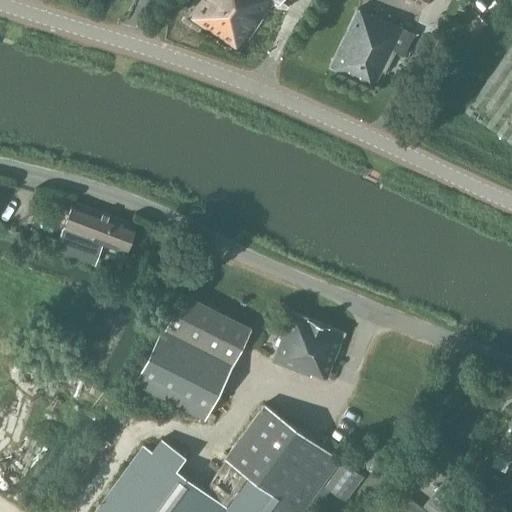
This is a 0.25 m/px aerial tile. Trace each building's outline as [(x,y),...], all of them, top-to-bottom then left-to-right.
[(276,0),(277,0),(276,0),(197,0),(188,13),(236,46),(268,0),(276,0)] [(368,86),(376,70),(381,72),(391,51),(399,55),(410,33),(369,12),(368,14),(354,8),(326,65),(368,86)] [(488,25),(479,15),(470,24),(479,33),(488,25)] [(511,43),(466,110),(511,142),(511,43)] [(104,239),(126,247),(135,225),(72,202),(55,250),(95,263),(104,239)] [(178,291),(132,381),(203,418),(226,372),(249,327),(178,291)] [(290,313),(272,359),(309,374),(310,371),(325,377),(342,333),(343,334),(344,332),(291,311),(290,313)] [(57,405),(56,419),(71,421),(73,406),(57,405)] [(144,446),(95,511),(301,511),(339,461),(264,406),(225,457),(227,458),(202,490),(144,446)] [(511,424),(499,454),(511,459),(511,424)] [(96,432),(81,457),(96,466),(111,441),(96,432)] [(342,460),(324,486),(323,486),(304,511),(313,511),(330,490),(344,501),(363,476),(342,460)] [(383,511),(427,511),(400,491),(383,511)]
